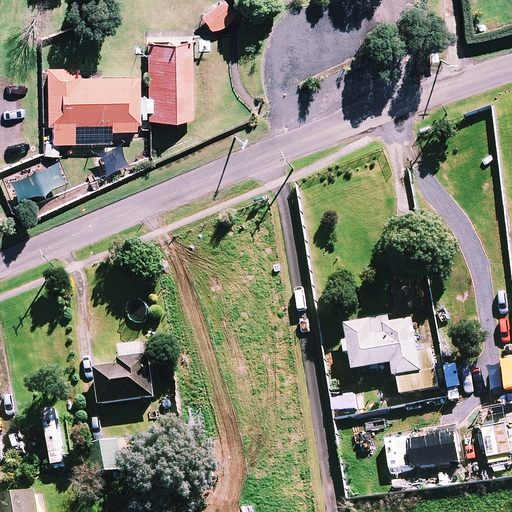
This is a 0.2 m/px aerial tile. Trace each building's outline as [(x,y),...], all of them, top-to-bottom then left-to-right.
[(234,19),(224,2),(202,15),(209,26),(212,31),(234,19)] [(190,35),(145,35),(145,112),(190,112),(190,35)] [(136,68),(43,68),(43,137),(72,136),(72,119),(109,118),(109,125),(136,125),(136,68)] [(443,141),(432,142),(438,199),(449,198),(443,141)] [(464,326),(461,296),(431,299),(435,329),(464,326)] [(354,371),(394,365),(395,377),(399,377),(401,395),(439,389),(433,352),(419,354),(414,321),(393,324),(392,319),(347,326),(349,341),(344,342),(346,355),(351,354),(354,371)] [(157,399),(149,342),(121,346),(123,366),(97,369),(102,406),(157,399)] [(0,462),(6,461),(25,458),(20,433),(1,436),(0,429),(0,462)] [(138,468),(134,440),(91,447),(95,475),(138,468)] [(40,511),(38,492),(0,498),(0,511),(40,511)]
